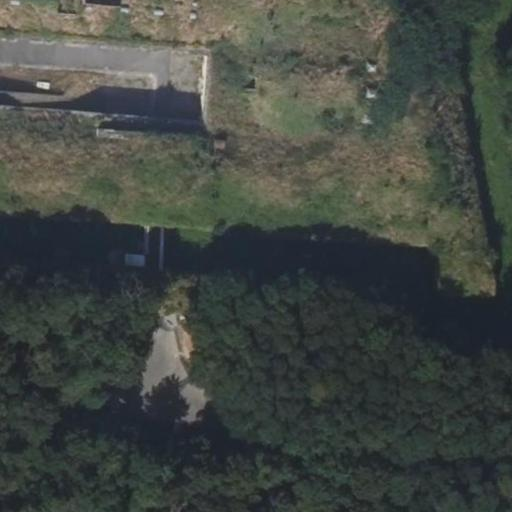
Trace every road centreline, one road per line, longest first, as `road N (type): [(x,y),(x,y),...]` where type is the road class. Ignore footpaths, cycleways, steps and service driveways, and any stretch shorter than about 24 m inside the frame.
road 1 (unclassified): [(511,462),(459,466),(262,450),(170,420)]
road 2 (unclassified): [(146,119),(170,420)]
